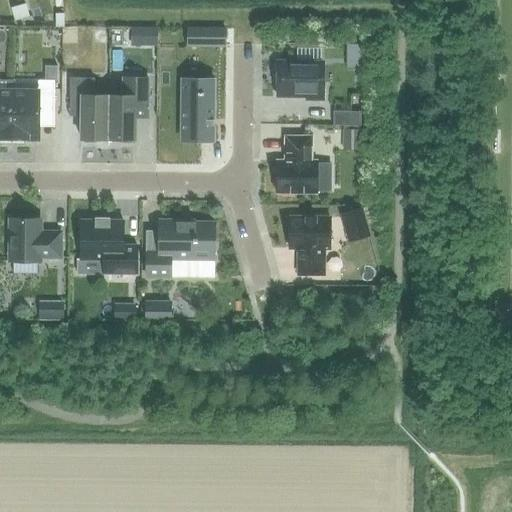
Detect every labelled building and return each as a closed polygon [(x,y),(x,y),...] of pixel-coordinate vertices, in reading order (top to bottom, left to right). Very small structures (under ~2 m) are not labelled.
[(126,17),(127,37),(151,37),(150,16),(126,17)] [(187,29),(187,46),(224,47),(225,29),(187,29)] [(277,62),(276,96),(305,97),(305,100),(322,100),(322,63),(277,62)] [(69,78),(69,108),(81,108),(81,140),(83,140),(84,143),(94,143),(96,140),(108,140),(108,96),(93,96),(93,79),(69,78)] [(108,96),(108,140),(119,140),(121,143),(131,143),(133,141),(135,141),(135,118),(147,118),(147,79),(123,79),(123,96),(108,96)] [(183,94),(182,141),(192,141),(196,141),(211,141),(212,79),(211,79),(210,95),(202,95),(203,93),(197,93),(197,95),(183,94)] [(12,91),(11,139),(38,140),(38,115),(54,115),(54,81),(37,81),(37,92),(12,91)] [(0,139),(11,139),(12,91),(0,91),(0,139)] [(360,112),(332,112),(332,126),(360,126),(360,112)] [(276,161),(276,193),(316,193),(316,162),(310,162),(310,138),(285,137),(285,161),(276,161)] [(360,208),(340,214),(349,243),(368,237),(369,237),(360,208)] [(289,218),(288,249),(298,249),(298,275),(324,275),(324,249),(329,249),(329,218),(289,218)] [(76,259),(76,260),(103,260),(103,274),(136,274),(136,245),(122,245),(122,221),(108,221),(108,219),(106,219),(106,221),(97,221),(97,219),(95,219),(95,220),(80,220),(80,259),(76,259)] [(10,220),(9,262),(39,262),(39,258),(60,258),(60,233),(47,233),(47,236),(39,235),(40,220),(10,220)] [(146,253),(146,277),(170,277),(170,259),(213,260),(214,223),(183,223),(183,221),(159,221),(158,253),(146,253)] [(146,303),(145,321),(170,321),(170,303),(146,303)]
